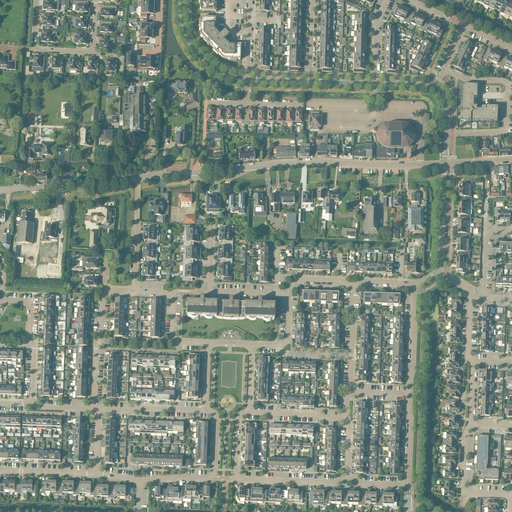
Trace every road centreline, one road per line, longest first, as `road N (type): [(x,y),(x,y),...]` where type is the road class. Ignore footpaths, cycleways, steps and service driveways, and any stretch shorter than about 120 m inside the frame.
road 1 (unclassified): [(0,189),(303,162),(444,164)]
road 2 (residential): [(346,477),(237,476),(237,418),(248,411)]
road 3 (residential): [(444,133),(504,131),(507,85),(442,70)]
road 4 (residential): [(95,0),(93,53),(33,50),(36,0)]
road 5 (residential): [(93,409),(102,297),(133,291)]
road 6 (residential): [(139,479),(212,475),(216,418),(208,410)]
road 7 (residential): [(31,403),(30,302),(0,300)]
road 8 (residential): [(509,511),(505,494),(462,492),(468,425)]
